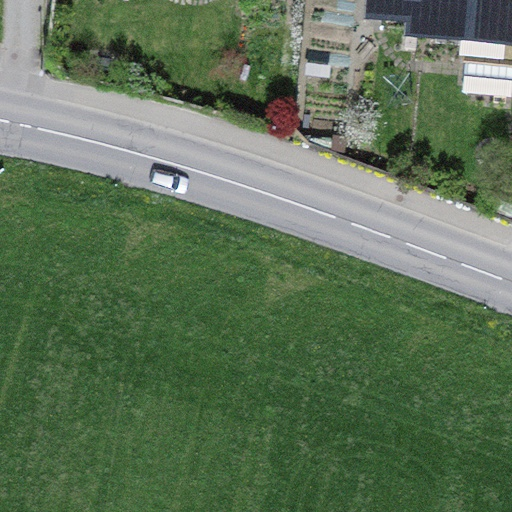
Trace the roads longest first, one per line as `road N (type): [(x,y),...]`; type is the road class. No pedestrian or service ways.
road 1 (secondary): [(14,124),(244,188),(511,282)]
road 2 (residential): [(24,0),(14,124)]
